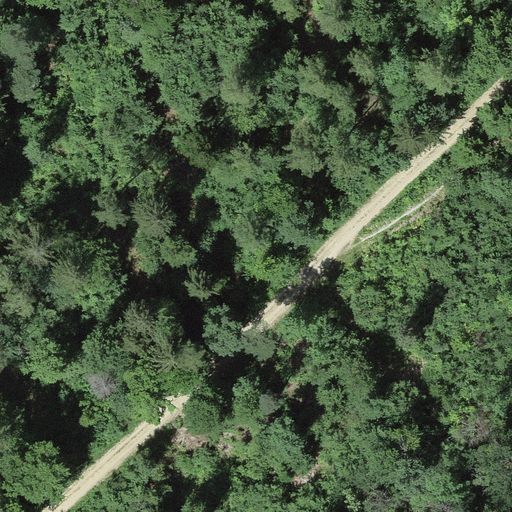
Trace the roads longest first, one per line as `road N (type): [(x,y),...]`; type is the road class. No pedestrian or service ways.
road 1 (track): [(58,511),(511,83)]
road 2 (track): [(326,257),(405,218),(511,137)]
